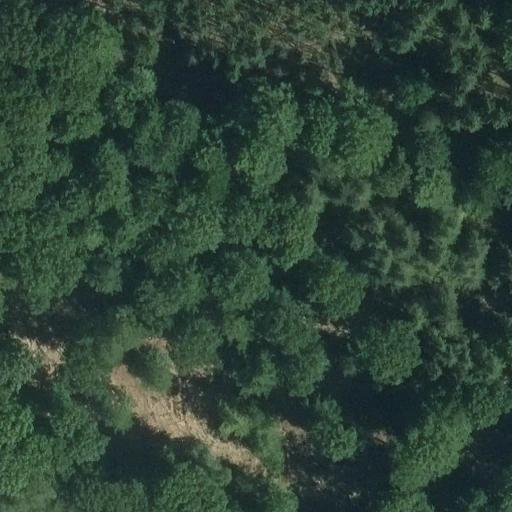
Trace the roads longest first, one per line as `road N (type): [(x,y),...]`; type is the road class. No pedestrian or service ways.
road 1 (track): [(0,18),(511,132)]
road 2 (track): [(0,458),(234,511)]
